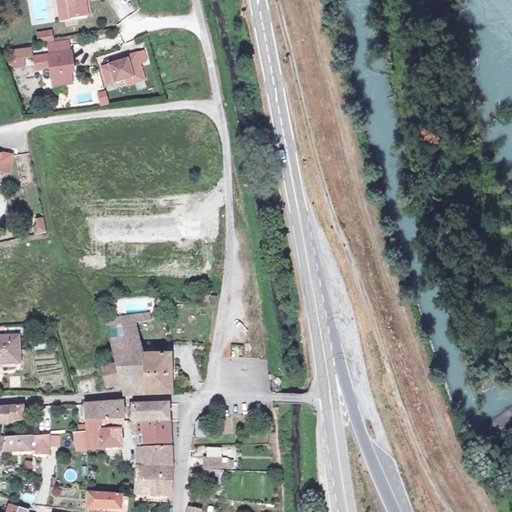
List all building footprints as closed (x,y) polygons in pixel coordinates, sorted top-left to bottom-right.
[(67,16),(94,12),(91,0),(74,0),(75,3),(65,5),(67,16)] [(37,44),(53,41),(51,29),(35,32),(37,44)] [(54,41),(55,51),(76,48),(75,38),(54,41)] [(76,48),(55,51),(56,61),(58,82),(78,80),(76,68),(75,61),(79,60),(77,48),(76,48)] [(46,63),(56,61),(55,51),(45,53),(46,63)] [(146,51),(139,53),(142,62),(149,60),(146,51)] [(131,58),(105,66),(110,84),(128,79),(136,76),(138,82),(147,79),(142,62),(139,53),(130,56),(131,58)] [(19,57),(20,64),(29,62),(28,55),(19,57)] [(136,76),(128,79),(130,85),(138,82),(136,76)] [(104,91),(95,94),(99,108),(109,105),(104,91)] [(0,179),(3,168),(16,171),(19,154),(0,149),(0,179)] [(35,235),(46,233),(42,217),(32,219),(35,235)] [(172,298),(161,298),(160,311),(172,311),(172,298)] [(105,315),(107,324),(113,324),(113,328),(123,327),(123,332),(131,336),(139,336),(139,325),(150,324),(150,316),(105,315)] [(125,397),(173,395),(173,356),(141,357),(139,336),(131,336),(123,332),(123,327),(113,328),(113,324),(107,324),(116,358),(122,386),(123,391),(125,397)] [(0,359),(21,359),(19,334),(0,334),(0,359)] [(116,358),(101,362),(108,389),(122,386),(116,358)] [(120,404),(87,406),(87,424),(121,423),(120,404)] [(38,407),(40,421),(49,420),(47,406),(38,407)] [(171,423),(170,407),(136,408),(136,410),(130,411),(131,421),(136,421),(136,423),(171,423)] [(0,411),(0,426),(8,428),(8,423),(24,421),(23,410),(0,411)] [(208,437),(206,420),(198,423),(198,438),(208,437)] [(87,441),(87,447),(122,449),(121,423),(87,424),(86,424),(87,433),(87,441)] [(171,444),(171,423),(136,423),(136,447),(145,447),(145,444),(171,444)] [(87,433),(78,434),(78,441),(87,441),(87,433)] [(7,443),(4,456),(30,455),(30,451),(35,450),(35,457),(48,456),(47,438),(7,443)] [(172,466),(172,448),(145,447),(136,447),(136,469),(170,470),(170,466),(172,466)] [(106,454),(106,463),(119,462),(118,453),(106,454)] [(226,469),(226,457),(209,457),(208,468),(226,469)] [(233,458),(226,457),(226,469),(237,470),(238,462),(233,462),(233,458)] [(31,469),(31,461),(23,461),(23,469),(31,469)] [(170,497),(170,470),(136,469),(137,495),(170,497)] [(203,480),(222,485),(226,471),(207,471),(203,480)] [(122,511),(123,496),(90,494),(89,509),(122,511)]
